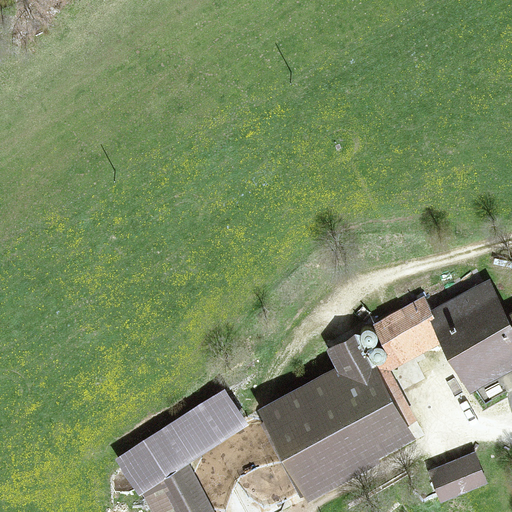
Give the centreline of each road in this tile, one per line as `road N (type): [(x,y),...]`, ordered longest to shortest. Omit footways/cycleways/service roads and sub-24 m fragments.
road 1 (track): [(278,365),(357,291),(511,242)]
road 2 (track): [(278,365),(252,401),(258,432),(300,511)]
